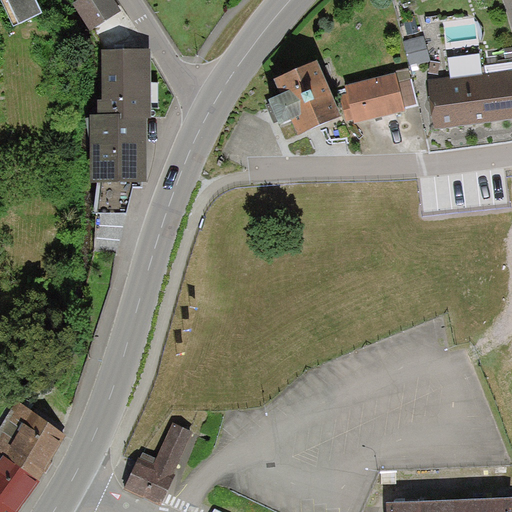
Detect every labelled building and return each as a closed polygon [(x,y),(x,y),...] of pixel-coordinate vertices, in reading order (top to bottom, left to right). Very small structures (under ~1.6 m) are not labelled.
[(2,0),(19,28),(43,15),(34,0),(2,0)] [(122,18),(109,0),(82,0),(70,9),(92,40),(122,18)] [(103,120),(87,120),(89,190),(95,189),(96,216),(128,215),(127,187),(146,187),(144,122),(152,122),(150,55),(102,57),(103,120)] [(314,65),(274,84),(282,100),(271,105),(284,133),(293,128),(300,142),(341,123),(314,65)] [(429,90),(421,91),(426,124),(432,123),(434,135),(511,122),(511,72),(428,85),(429,90)] [(346,97),(339,99),(346,124),(352,122),(354,128),(405,115),(396,79),(344,92),(346,97)] [(36,483),(62,440),(13,410),(0,432),(0,454),(8,459),(4,465),(36,483)] [(154,465),(139,459),(124,491),(160,508),(193,438),(171,428),(154,465)] [(16,511),(36,483),(4,465),(1,461),(0,463),(0,511),(16,511)] [(511,511),(511,502),(387,509),(387,511),(511,511)]
